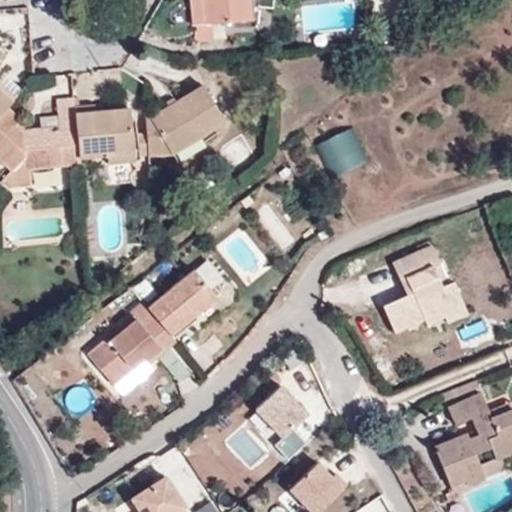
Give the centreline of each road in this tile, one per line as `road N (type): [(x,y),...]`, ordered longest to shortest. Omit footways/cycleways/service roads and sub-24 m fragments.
road 1 (residential): [(58,511),(244,391),(292,307)]
road 2 (residential): [(292,307),(322,254),(511,187)]
road 3 (residential): [(292,307),(402,511)]
